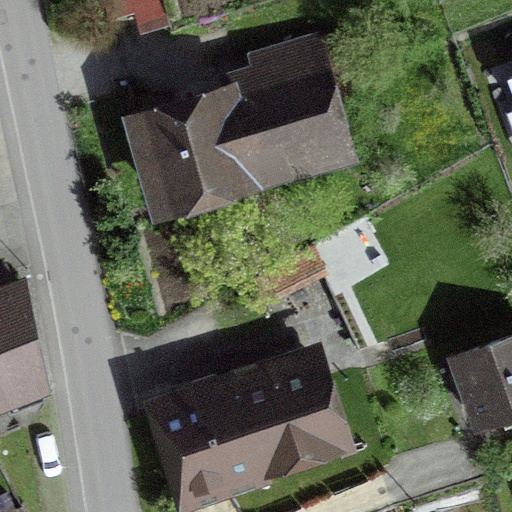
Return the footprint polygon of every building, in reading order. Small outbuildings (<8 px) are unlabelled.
[(105,0),(111,16),(134,9),(139,25),(166,16),(161,0),(105,0)] [(260,85),(138,121),(161,200),(287,163),(284,154),(340,137),(311,38),(251,53),(260,85)] [(0,398),(42,382),(20,281),(10,285),(2,265),(0,266),(0,398)] [(481,423),(511,411),(511,333),(456,354),(481,423)] [(195,401),(163,412),(192,502),(193,496),(265,471),(262,460),(340,434),(317,361),(219,393),(213,374),(189,382),(195,401)]
